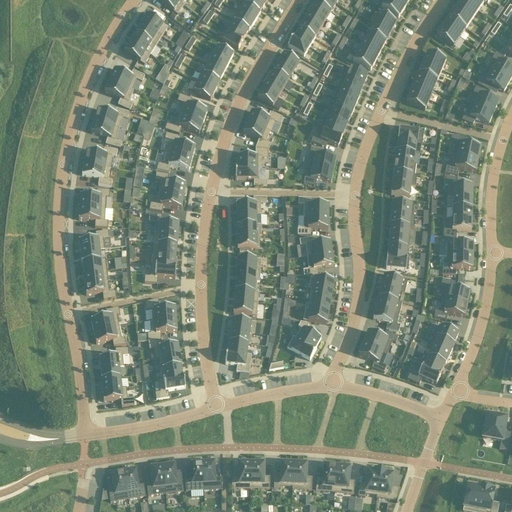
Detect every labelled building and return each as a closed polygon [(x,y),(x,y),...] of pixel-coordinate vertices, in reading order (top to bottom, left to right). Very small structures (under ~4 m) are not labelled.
[(182,5),(174,0),(158,0),(158,1),(177,16),(184,7),(182,5)] [(254,0),(244,0),(242,5),(259,15),(264,6),(254,0)] [(328,0),(318,0),(316,4),(331,14),(336,5),(328,0)] [(404,10),(387,0),(386,0),(381,9),(398,20),(404,10)] [(410,1),(408,0),(387,0),(404,10),(410,1)] [(461,0),(461,1),(477,12),(483,4),(483,3),(478,0),(461,0)] [(477,12),(461,1),(454,10),(471,21),(477,12)] [(316,4),(310,13),(326,22),(331,14),(316,4)] [(242,5),(237,13),(254,24),(260,15),(259,15),(242,5)] [(471,21),(454,10),(448,19),(465,30),(471,21)] [(254,24),(237,13),(231,22),(248,32),(248,33),(249,33),(254,24)] [(326,22),(310,13),(305,22),(320,31),(326,22)] [(372,24),(390,34),(396,24),(378,14),(372,24)] [(141,25),(161,38),(167,29),(147,16),(141,25)] [(448,19),(442,28),(459,39),(465,30),(448,19)] [(231,22),(226,31),(243,41),(248,33),(248,32),(231,22)] [(320,31),(305,22),(300,30),(315,40),(320,31)] [(372,24),(367,34),(385,43),(390,34),(372,24)] [(161,38),(141,25),(135,35),(156,47),(161,38)] [(459,39),(442,28),(436,37),(453,49),(459,39)] [(300,30),(295,39),(294,39),(310,48),(315,40),(300,30)] [(226,31),(220,40),(238,51),(244,41),(243,41),(226,31)] [(385,43),(367,34),(362,43),(380,53),(385,43)] [(156,47),(135,35),(129,44),(150,57),(156,47)] [(294,39),(295,39),(294,38),(288,48),(304,58),(310,48),(294,39)] [(181,50),(184,45),(178,42),(175,46),(181,50)] [(362,43),(357,53),(375,62),(380,53),(362,43)] [(150,57),(129,44),(123,53),(144,66),(150,57)] [(233,56),(215,47),(210,56),(228,66),(233,56)] [(280,61),(295,71),(300,61),(285,52),(280,61)] [(375,62),(357,53),(352,63),(370,72),(375,62)] [(422,64),(441,72),(445,62),(427,54),(422,64)] [(493,61),(488,70),(488,71),(509,83),(511,77),(511,70),(503,66),(506,60),(495,54),(492,60),(493,61)] [(228,66),(210,56),(206,66),(223,75),(228,66)] [(295,71),(280,61),(274,70),(290,79),(295,71)] [(422,64),(418,74),(437,82),(441,72),(422,64)] [(206,66),(201,75),(219,84),(219,83),(223,75),(206,66)] [(346,69),(342,79),(363,88),(367,77),(346,69)] [(274,70),(269,79),(285,88),(290,79),(274,70)] [(488,71),(488,70),(486,70),(477,86),(488,91),(491,86),(503,94),(509,83),(488,71)] [(114,71),(109,82),(131,92),(131,91),(136,81),(142,83),(144,77),(132,72),(130,78),(114,71)] [(437,82),(418,74),(414,84),(433,92),(437,82)] [(201,75),(196,84),(215,93),(220,83),(219,83),(219,84),(201,75)] [(155,81),(163,86),(165,80),(159,76),(155,81)] [(285,88),(269,79),(264,88),(280,97),(285,88)] [(342,79),(338,89),(358,98),(359,97),(363,88),(342,79)] [(109,82),(104,94),(120,101),(117,106),(129,112),(132,105),(128,104),(133,92),(131,91),(131,92),(109,82)] [(196,84),(192,93),(210,102),(215,93),(196,84)] [(433,92),(414,84),(410,94),(428,102),(433,92)] [(280,97),(264,88),(259,97),(274,106),(280,97)] [(470,106),(493,115),(497,104),(484,98),(487,93),(475,88),(473,94),(474,95),(470,106)] [(152,89),(148,100),(156,102),(160,92),(152,89)] [(358,98),(338,89),(333,99),(337,101),(337,100),(355,108),(359,98),(359,97),(358,98)] [(428,102),(410,94),(405,104),(424,112),(428,102)] [(207,113),(189,107),(191,100),(179,96),(177,103),(182,105),(178,116),(203,124),(207,113)] [(337,101),(333,110),(350,118),(355,108),(337,100),(337,101)] [(493,115),(470,106),(466,116),(464,115),(461,121),(472,126),(475,120),(488,126),(493,115)] [(126,121),(128,114),(116,110),(114,116),(97,111),(94,123),(119,131),(122,119),(126,121)] [(333,110),(329,120),(328,120),(346,128),(350,118),(333,110)] [(269,114),(267,120),(251,113),(246,124),(270,134),(274,123),(279,125),(281,119),(269,114)] [(203,124),(178,116),(174,127),(167,124),(164,131),(179,136),(181,130),(198,136),(199,133),(201,134),(203,127),(202,127),(203,124)] [(326,119),(322,129),(342,138),(346,128),(328,120),(329,120),(326,119)] [(290,120),(287,126),(293,128),(296,123),(290,120)] [(119,131),(94,123),(90,135),(107,140),(105,146),(120,150),(122,144),(115,142),(119,131)] [(270,134),(246,124),(242,135),(258,142),(255,150),(268,152),(270,146),(265,144),(270,134)] [(154,129),(147,127),(143,141),(149,143),(154,129)] [(322,129),(321,128),(317,139),(313,138),(311,143),(322,148),(324,142),(337,148),(342,138),(322,129)] [(421,145),(421,146),(422,146),(423,133),(398,130),(397,142),(421,145)] [(195,149),(177,145),(178,138),(166,135),(164,142),(169,143),(166,154),(191,161),(195,149)] [(454,157),(478,162),(480,149),(464,145),(465,139),(452,136),(451,143),(457,145),(454,156),(454,157)] [(397,142),(396,152),(396,153),(415,155),(414,156),(419,156),(421,146),(421,145),(397,142)] [(104,150),(103,156),(86,153),(84,165),(110,170),(112,158),(116,158),(117,152),(104,150)] [(236,158),(236,169),(236,170),(259,170),(259,171),(261,171),(261,159),(268,159),(268,152),(255,150),(255,158),(236,158)] [(310,150),(307,167),(332,173),(335,161),(321,158),(322,152),(310,150)] [(396,153),(396,152),(395,152),(394,163),(413,166),(413,165),(414,156),(415,155),(396,153)] [(191,161),(166,154),(163,166),(158,164),(156,171),(169,175),(170,168),(188,173),(191,161)] [(454,157),(454,156),(452,156),(449,168),(446,167),(444,175),(457,177),(458,171),(475,174),(478,162),(454,157)] [(413,166),(394,163),(392,174),(393,174),(414,177),(414,176),(415,166),(413,165),(413,166)] [(110,170),(84,165),(81,177),(99,180),(98,187),(110,189),(112,182),(107,181),(110,170)] [(332,173),(307,167),(303,185),(315,187),(316,181),(330,184),(332,173)] [(236,170),(236,169),(235,169),(235,182),(253,182),(253,188),(266,189),(266,181),(259,181),(259,171),(259,170),(236,170)] [(142,180),(144,171),(136,170),(134,179),(142,180)] [(185,186),(167,183),(168,177),(156,174),(154,181),(159,182),(157,194),(183,199),(184,196),(185,197),(187,190),(185,189),(185,186)] [(393,174),(392,185),(410,187),(410,188),(415,188),(416,176),(414,176),(414,177),(393,174)] [(452,198),(471,198),(472,187),(457,187),(457,179),(444,178),(444,187),(447,187),(447,199),(452,199),(452,198)] [(410,187),(392,185),(390,197),(409,199),(410,188),(410,187)] [(78,200),(77,207),(79,207),(79,209),(105,211),(106,199),(109,199),(109,192),(96,191),(96,198),(79,197),(79,200),(78,200)] [(183,199),(157,194),(155,205),(150,204),(149,211),(161,214),(163,208),(181,211),(183,199)] [(255,216),(255,217),(260,217),(260,205),(266,204),(266,198),(253,198),(253,205),(236,205),(236,217),(255,216)] [(452,199),(452,209),(471,210),(471,198),(452,198),(452,199)] [(303,218),(328,219),(328,206),(311,206),(311,200),(298,199),(298,206),(303,206),(303,218)] [(392,204),(390,215),(412,218),(412,217),(413,206),(392,204)] [(79,209),(78,222),(95,223),(94,229),(107,230),(108,223),(104,222),(105,211),(79,209)] [(452,209),(451,220),(451,221),(471,221),(471,210),(452,209)] [(412,218),(390,215),(389,227),(390,227),(390,226),(409,228),(409,229),(414,229),(415,217),(412,217),(412,218)] [(154,224),(153,234),(178,236),(178,225),(161,224),(161,217),(148,216),(148,223),(154,224)] [(255,216),(236,217),(237,227),(256,227),(255,217),(255,216)] [(328,219),(303,218),(303,230),(297,230),(297,237),(310,237),(310,231),(328,231),(328,219)] [(443,231),(443,238),(456,238),(456,232),(471,233),(471,221),(451,221),(451,220),(449,219),(449,231),(443,231)] [(390,226),(390,227),(389,237),(408,239),(409,229),(409,228),(390,226)] [(256,227),(237,227),(237,238),(258,238),(258,239),(261,239),(260,227),(256,227)] [(96,240),(78,242),(80,254),(99,251),(99,252),(104,251),(110,250),(109,240),(108,232),(95,234),(96,240)] [(176,247),(177,247),(178,236),(153,234),(153,245),(176,247)] [(408,239),(389,237),(388,248),(407,250),(408,239)] [(258,238),(237,238),(237,250),(258,250),(258,239),(258,238)] [(456,238),(443,238),(443,245),(446,245),(446,257),(472,258),(473,245),(455,245),(456,238)] [(306,259),(331,255),(330,243),(312,245),(312,239),(299,241),(300,247),(305,247),(306,259)] [(153,245),(152,256),(175,257),(176,247),(153,245)] [(388,248),(387,258),(387,259),(406,260),(407,250),(388,248)] [(99,251),(80,254),(81,265),(82,265),(82,264),(100,262),(100,261),(105,261),(104,251),(99,252),(99,251)] [(331,255),(306,259),(308,270),(303,271),(304,278),(316,276),(316,270),(333,268),(331,255)] [(174,268),(175,267),(175,257),(152,256),(151,266),(151,267),(174,268)] [(472,258),(446,257),(446,270),(442,270),(442,277),(455,277),(455,271),(472,271),(472,258)] [(387,259),(387,258),(386,258),(385,270),(408,272),(409,260),(406,260),(387,259)] [(237,259),(236,271),(260,272),(261,261),(237,259)] [(100,262),(82,264),(82,265),(83,275),(106,272),(105,261),(100,261),(100,262)] [(157,285),(157,279),(175,280),(175,268),(175,267),(174,268),(151,267),(151,266),(150,266),(149,278),(144,277),(144,284),(157,285)] [(236,271),(235,282),(256,283),(256,284),(259,284),(260,272),(236,271)] [(106,272),(83,275),(84,286),(108,283),(106,272)] [(284,280),(284,286),(288,286),(294,286),(295,278),(287,277),(287,280),(286,280),(284,280)] [(383,277),(381,288),(402,293),(402,294),(404,295),(407,283),(383,277)] [(311,290),(332,294),(333,283),(310,279),(308,290),(310,291),(311,290)] [(441,301),(467,306),(470,293),(453,290),(454,284),(442,281),(440,288),(444,289),(441,301)] [(235,282),(234,293),(256,294),(256,284),(256,283),(235,282)] [(108,283),(84,286),(86,297),(102,295),(103,303),(116,300),(120,299),(119,294),(115,295),(115,293),(109,293),(108,283)] [(402,293),(381,288),(378,299),(399,304),(402,294),(402,293)] [(311,290),(310,291),(309,301),(330,304),(332,294),(311,290)] [(234,293),(233,303),(257,305),(258,294),(256,294),(234,293)] [(378,299),(375,310),(399,316),(402,304),(399,304),(378,299)] [(145,304),(145,312),(151,311),(152,322),(152,323),(176,321),(175,308),(158,310),(158,301),(145,304)] [(309,301),(307,311),(328,315),(330,304),(309,301)] [(467,306),(441,301),(438,313),(435,312),(433,319),(446,322),(447,315),(464,319),(467,306)] [(257,305),(233,303),(233,315),(256,317),(257,305)] [(90,322),(93,334),(119,328),(116,317),(120,316),(118,309),(105,312),(107,318),(90,322)] [(399,316),(375,310),(372,321),(387,325),(386,331),(398,334),(400,327),(396,326),(399,316)] [(307,311),(305,311),(303,322),(326,326),(328,315),(307,311)] [(147,335),(147,343),(160,341),(160,335),(177,334),(176,321),(152,323),(152,322),(149,322),(150,335),(147,335)] [(251,335),(251,336),(254,336),(255,324),(232,321),(230,332),(251,335)] [(300,330),(295,340),(314,351),(315,351),(320,340),(305,332),(308,326),(305,324),(300,324),(298,328),(300,330)] [(453,346),(453,345),(458,335),(439,326),(434,338),(436,339),(436,338),(453,346)] [(96,346),(112,342),(113,349),(126,346),(124,339),(121,340),(119,328),(93,334),(96,346)] [(251,335),(230,332),(229,343),(247,346),(250,347),(251,336),(251,335)] [(362,345),(387,355),(392,343),(395,345),(398,338),(386,333),(383,339),(367,333),(362,345)] [(295,340),(293,338),(286,350),(309,363),(316,351),(315,351),(314,351),(295,340)] [(436,339),(432,348),(449,356),(454,346),(453,345),(453,346),(436,338),(436,339)] [(155,361),(158,361),(158,360),(179,357),(177,346),(161,348),(160,341),(147,343),(149,351),(153,350),(155,361)] [(229,343),(227,353),(227,354),(246,356),(247,346),(229,343)] [(387,355),(362,345),(358,357),(374,364),(371,370),(383,374),(386,368),(382,366),(387,355)] [(432,348),(427,358),(444,365),(444,366),(445,366),(449,356),(432,348)] [(99,359),(100,371),(119,369),(123,369),(122,358),(128,357),(127,350),(115,351),(115,358),(99,359)] [(227,354),(227,353),(226,353),(224,366),(237,367),(236,374),(248,375),(251,357),(246,356),(227,354)] [(158,360),(158,361),(159,371),(180,368),(181,368),(179,357),(158,360)] [(427,358),(423,367),(423,368),(440,375),(444,366),(444,365),(427,358)] [(282,364),(270,366),(268,373),(283,370),(282,364)] [(423,368),(423,367),(418,365),(413,376),(410,374),(407,381),(419,386),(421,380),(435,386),(440,375),(423,368)] [(180,368),(159,371),(161,381),(161,382),(182,378),(180,368)] [(119,369),(100,371),(101,381),(120,379),(119,369)] [(169,399),(168,392),(185,390),(183,378),(182,378),(161,382),(161,381),(158,382),(160,393),(155,394),(156,401),(169,399)] [(101,381),(102,392),(121,390),(121,389),(120,379),(101,381)] [(103,403),(120,401),(121,408),(134,406),(133,399),(127,400),(126,389),(121,389),(121,390),(102,392),(103,403)] [(487,416),(482,439),(500,443),(499,451),(507,452),(511,434),(504,433),(506,419),(504,419),(504,417),(496,416),(496,418),(487,416)] [(201,465),(203,492),(221,491),(220,479),(214,479),(213,464),(212,464),(212,462),(204,462),(204,464),(201,465)] [(203,492),(201,465),(199,465),(199,463),(191,463),(191,465),(189,465),(190,481),(184,481),(185,493),(203,492)] [(250,491),(251,464),(238,464),(238,478),(231,478),(231,491),(250,491)] [(264,465),(251,464),(250,491),(269,491),(269,478),(263,478),(264,465)] [(292,489),(293,465),(281,464),(280,478),(274,478),(273,490),(280,491),(280,488),(292,489)] [(165,491),(164,491),(165,495),(183,493),(182,481),(176,482),(174,467),(173,467),(172,465),(164,466),(164,468),(162,468),(165,491)] [(292,489),(292,491),(311,492),(312,479),(305,479),(306,465),(293,465),(292,489)] [(165,491),(162,468),(160,468),(159,466),(151,467),(151,469),(150,469),(152,485),(146,486),(147,497),(154,497),(153,492),(164,491),(165,491)] [(334,494),(336,468),(324,467),(323,480),(316,480),(315,492),(334,494)] [(336,468),(334,494),(353,496),(354,483),(348,482),(349,469),(336,468)] [(123,474),(128,501),(145,498),(143,486),(137,487),(135,472),(133,472),(133,470),(125,471),(125,473),(123,474)] [(128,501),(123,474),(120,474),(120,472),(112,474),(112,476),(111,476),(114,491),(108,492),(110,504),(128,501)] [(376,498),(380,473),(374,472),(374,473),(367,472),(366,486),(359,485),(357,498),(365,498),(365,496),(376,498)] [(376,498),(376,500),(395,503),(399,490),(390,489),(392,476),(386,475),(386,474),(380,473),(376,498)] [(476,511),(480,489),(467,487),(462,511),(476,511)] [(480,489),(476,511),(497,511),(499,505),(492,504),(494,492),(490,491),(490,489),(480,488),(480,489)]
